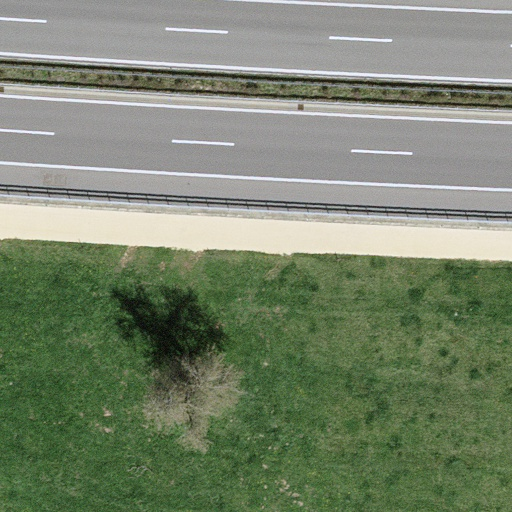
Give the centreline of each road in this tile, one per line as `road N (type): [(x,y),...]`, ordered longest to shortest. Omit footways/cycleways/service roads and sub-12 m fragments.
road 1 (track): [(0,219),(511,251)]
road 2 (motorway): [(511,45),(0,17)]
road 3 (motorway): [(0,128),(511,156)]
